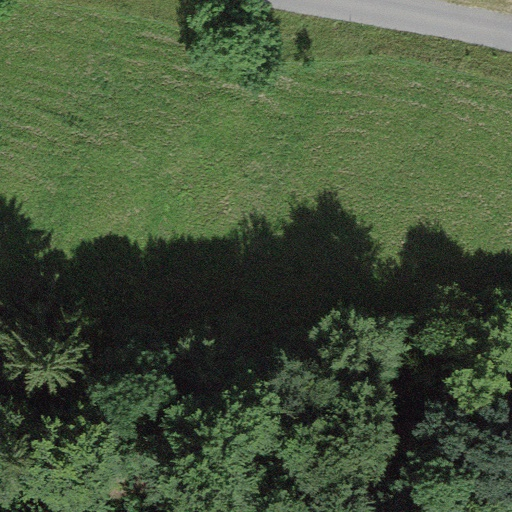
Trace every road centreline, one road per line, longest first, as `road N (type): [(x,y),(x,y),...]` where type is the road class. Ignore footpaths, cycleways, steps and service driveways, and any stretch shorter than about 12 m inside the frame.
road 1 (track): [(283,511),(97,479),(0,474)]
road 2 (unclassified): [(330,0),(511,33)]
